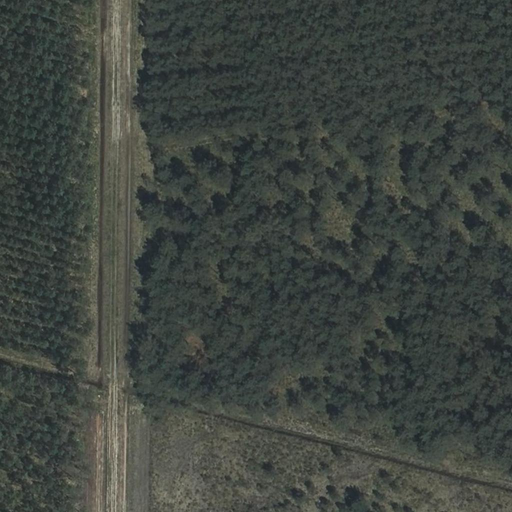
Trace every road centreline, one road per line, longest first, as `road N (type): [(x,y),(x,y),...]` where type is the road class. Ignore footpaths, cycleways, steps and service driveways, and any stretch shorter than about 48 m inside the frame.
road 1 (track): [(116,511),(130,0)]
road 2 (track): [(0,320),(117,348)]
